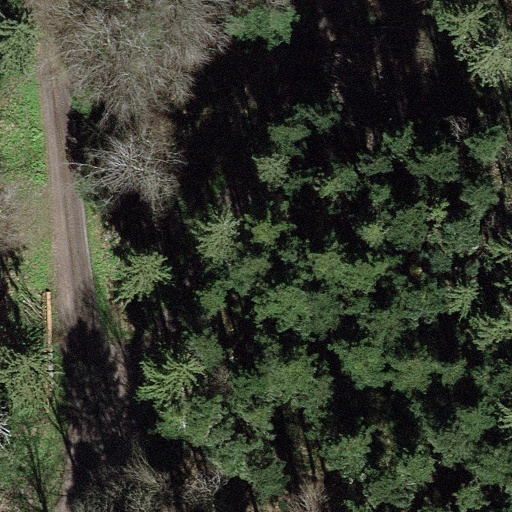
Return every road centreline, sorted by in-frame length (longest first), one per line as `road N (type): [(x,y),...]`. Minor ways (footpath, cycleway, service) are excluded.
road 1 (track): [(31,0),(107,361),(80,511)]
road 2 (track): [(318,0),(107,361)]
